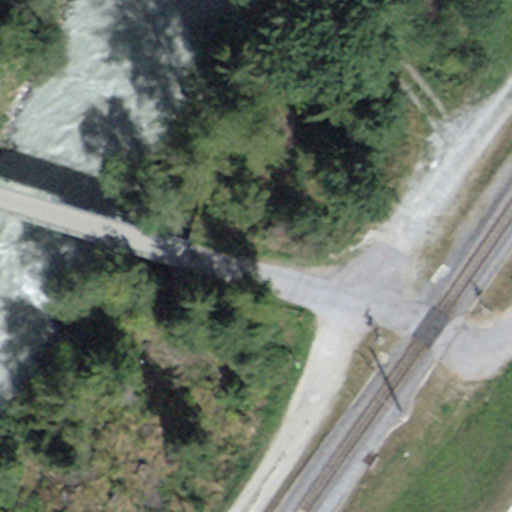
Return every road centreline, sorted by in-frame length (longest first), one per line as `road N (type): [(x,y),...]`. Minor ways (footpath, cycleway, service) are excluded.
road 1 (residential): [(361,305),(0,199)]
road 2 (track): [(361,305),(511,93)]
road 3 (residential): [(361,305),(484,342),(511,323)]
